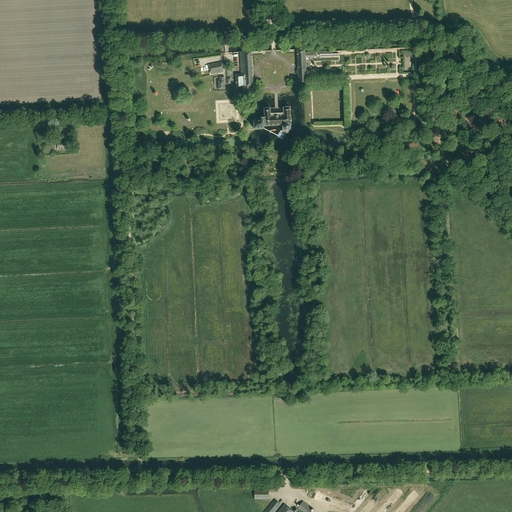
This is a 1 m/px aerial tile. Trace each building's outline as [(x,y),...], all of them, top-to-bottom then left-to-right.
[(306,86),(305,58),(316,58),(316,53),(305,53),(304,50),(297,50),(298,87),(306,86)] [(235,76),(236,90),(253,89),(251,52),(239,53),(240,76),(235,76)] [(222,63),(208,65),(210,75),(224,73),(222,63)] [(263,127),(282,126),(282,130),(284,132),(288,132),(291,129),(290,108),(283,108),(283,114),(277,115),(270,115),(270,109),(263,109),(264,118),(264,119),(259,119),(259,123),(255,123),(255,130),(263,129),(263,127)] [(58,150),(67,150),(67,141),(63,141),(63,138),(58,138),(58,142),(58,150)] [(381,489),(376,486),(370,496),(374,499),(381,489)] [(254,499),(268,499),(268,490),(254,490),(254,499)] [(275,500),(265,511),(309,511),(312,509),(303,502),(297,508),(299,509),(296,511),(293,511),(284,505),(278,511),(273,511),(280,504),(275,500)]
